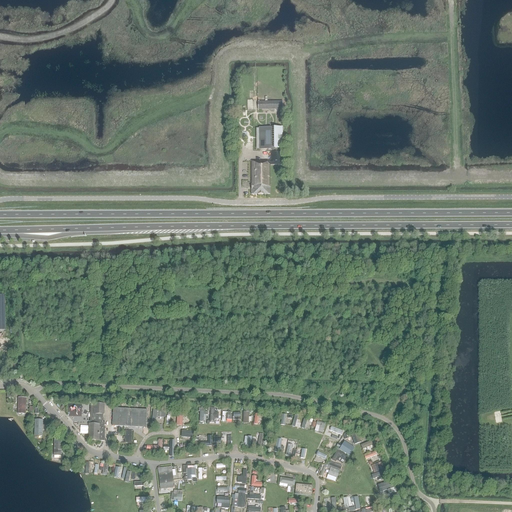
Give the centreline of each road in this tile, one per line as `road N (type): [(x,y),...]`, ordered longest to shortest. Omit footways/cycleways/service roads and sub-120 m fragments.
road 1 (trunk): [(0,229),(511,225)]
road 2 (unclassified): [(0,200),(511,197)]
road 3 (trunk): [(511,212),(0,214)]
